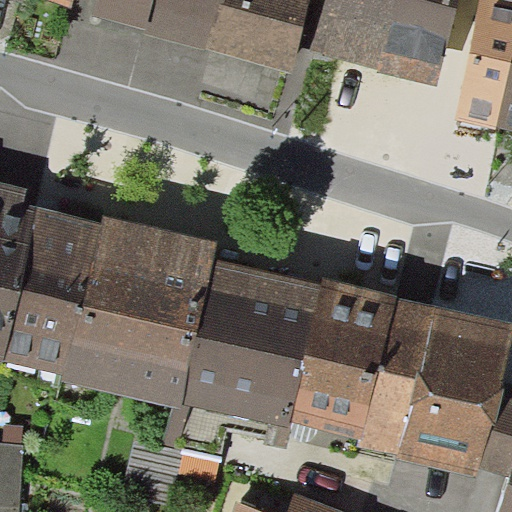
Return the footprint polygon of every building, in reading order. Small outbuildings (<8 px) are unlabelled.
[(143,28),(151,0),(93,0),(90,13),(143,28)] [(151,0),(143,28),(142,32),(291,72),(310,0),(151,0)] [(436,86),(458,0),(324,0),(312,51),(377,68),(377,71),(436,86)] [(511,130),(511,0),(481,0),(455,119),(511,130)] [(0,359),(2,359),(37,205),(24,202),(27,188),(0,181),(0,359)] [(102,220),(37,205),(2,359),(66,375),(102,220)] [(103,213),(102,220),(66,375),(64,381),(180,408),(181,402),(214,259),(219,239),(103,213)] [(181,402),(289,427),(290,421),(322,283),(214,259),(181,402)] [(324,277),(322,283),(290,421),(360,439),(398,296),(324,277)] [(435,305),(398,296),(360,439),(358,447),(397,457),(435,305)] [(511,335),(511,322),(435,305),(397,457),(475,476),(479,467),(501,382),(511,335)] [(511,511),(511,385),(501,382),(479,467),(507,476),(495,511),(511,511)] [(3,443),(22,444),(23,425),(4,424),(3,443)] [(182,452),(133,440),(120,492),(168,505),(182,452)] [(0,511),(20,511),(24,444),(22,444),(3,443),(0,442),(0,511)] [(353,511),(295,488),(285,511),(273,511),(237,498),(231,511),(353,511)]
